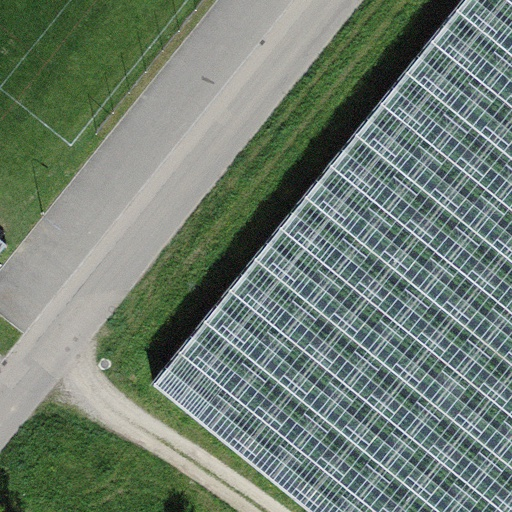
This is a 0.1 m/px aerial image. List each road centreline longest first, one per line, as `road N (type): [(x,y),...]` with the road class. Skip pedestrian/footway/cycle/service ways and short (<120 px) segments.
road 1 (residential): [(0,397),(325,0)]
road 2 (track): [(47,337),(262,511)]
